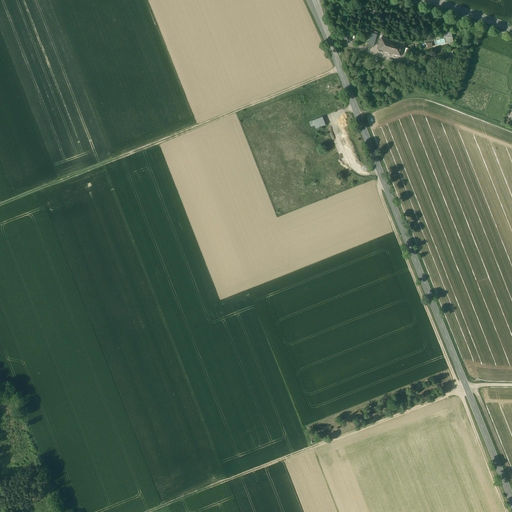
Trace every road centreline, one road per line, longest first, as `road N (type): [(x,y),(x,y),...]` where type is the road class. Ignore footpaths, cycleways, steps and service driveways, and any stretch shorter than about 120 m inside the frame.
road 1 (tertiary): [(511,501),(314,4)]
road 2 (track): [(339,68),(0,204)]
road 3 (track): [(382,180),(378,192),(506,511)]
road 4 (track): [(473,384),(150,511)]
road 5 (track): [(357,116),(414,93),(511,129)]
